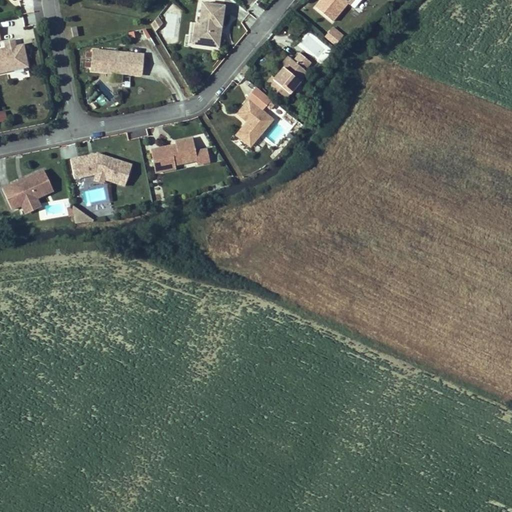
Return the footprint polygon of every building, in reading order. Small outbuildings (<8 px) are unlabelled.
[(320,0),(319,2),(321,3),(314,11),(331,25),(346,6),(351,0),(320,0)] [(349,8),(355,0),(351,0),(346,6),(349,8)] [(197,33),(195,42),(207,45),(208,42),(215,43),(218,25),(221,26),(225,5),(203,1),(199,21),(195,21),(193,32),(197,33)] [(158,20),(151,29),(154,34),(159,29),(156,26),(160,24),(158,20)] [(208,42),(207,45),(217,46),(221,26),(218,25),(215,43),(208,42)] [(324,39),(336,47),(344,35),(331,27),(324,39)] [(129,32),(131,43),(149,39),(146,28),(129,32)] [(310,30),(297,44),(318,66),(332,52),(310,30)] [(3,43),(4,49),(14,47),(12,41),(3,43)] [(4,49),(0,49),(0,73),(25,68),(20,45),(14,47),(4,49)] [(141,58),(91,54),(89,74),(140,78),(141,58)] [(281,68),(284,70),(291,61),(288,60),(281,68)] [(273,79),(268,85),(287,101),(308,75),(291,61),(284,70),(275,81),(273,79)] [(99,80),(93,85),(107,100),(113,95),(99,80)] [(251,102),(240,117),(250,124),(252,126),(250,129),(248,127),(240,138),(254,149),(276,121),(251,102)] [(161,155),(160,152),(152,154),(155,173),(164,171),(164,168),(174,166),(175,169),(197,165),(193,143),(175,146),(176,149),(176,152),(161,155)] [(90,161),(69,165),(73,183),(95,179),(104,182),(103,184),(124,191),(131,171),(102,161),(90,163),(90,161)] [(164,171),(155,173),(156,177),(175,173),(175,169),(174,166),(164,168),(164,171)] [(20,188),(18,187),(1,194),(11,215),(52,196),(43,175),(24,184),(25,186),(20,188)] [(104,182),(95,179),(93,186),(101,189),(103,184),(104,182)]
